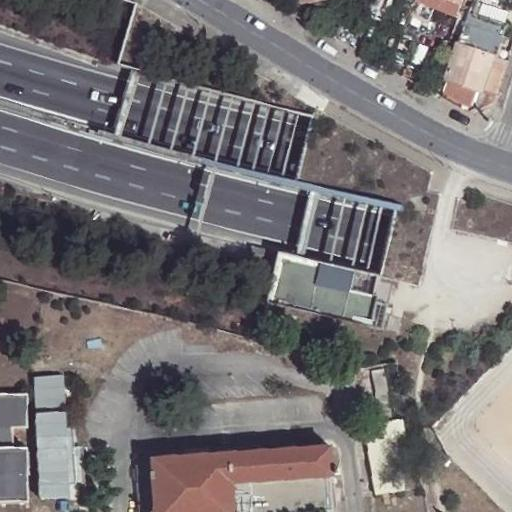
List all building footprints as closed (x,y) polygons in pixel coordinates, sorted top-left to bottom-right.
[(382,22),(391,0),(373,0),(367,15),(382,22)] [(415,0),(409,14),(426,22),(432,8),(435,0),(449,0),(459,4),(460,0),(415,0)] [(449,0),(435,0),(432,8),(457,18),(463,6),(459,4),(449,0)] [(508,19),(468,7),(464,19),(504,32),(508,19)] [(464,19),(462,25),(456,45),(455,45),(444,80),(443,81),(480,93),(481,89),(494,93),(503,62),(496,59),(500,47),(504,48),(509,34),(504,32),(464,19)] [(372,297),(376,269),(275,252),(266,306),(381,324),(385,299),(372,297)] [(0,395),(0,439),(11,439),(11,431),(25,430),(25,395),(0,395)] [(403,428),(368,434),(380,502),(405,498),(398,451),(407,449),(403,428)] [(11,439),(0,439),(0,502),(25,503),(26,450),(12,449),(11,439)] [(337,511),(332,449),(138,460),(141,511),(337,511)]
